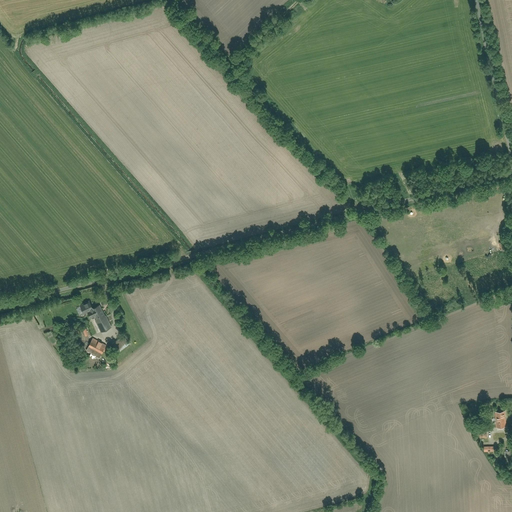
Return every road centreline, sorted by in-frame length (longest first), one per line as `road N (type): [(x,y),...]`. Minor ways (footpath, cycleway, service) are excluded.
road 1 (unclassified): [(0,304),(511,170)]
road 2 (track): [(178,0),(229,56),(291,0)]
road 3 (unclassified): [(511,154),(477,0)]
